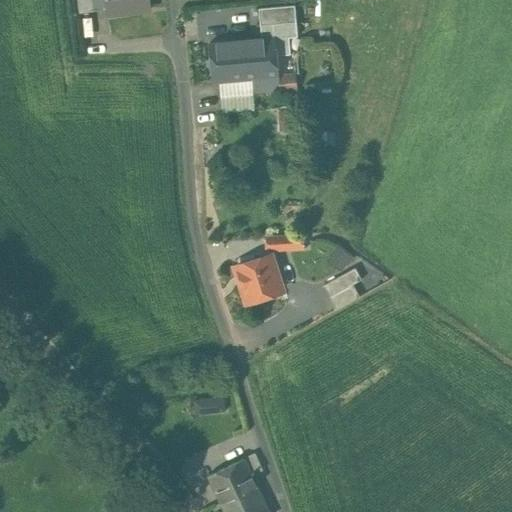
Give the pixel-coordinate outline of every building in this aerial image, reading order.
[(95,12),(93,0),(78,0),(81,14),(95,12)] [(93,0),(95,12),(108,10),(106,0),(93,0)] [(151,0),(106,0),(108,10),(109,16),(126,14),(125,8),(152,5),(151,0)] [(292,35),(274,37),(278,75),(295,73),(292,35)] [(274,37),(210,43),(214,84),(254,80),(278,78),(278,75),(274,37)] [(295,73),(278,75),(278,78),(254,80),(255,92),(297,88),(295,73)] [(302,235),(267,238),(268,251),(303,248),(302,235)] [(269,255),(250,262),(247,253),(235,257),(249,303),(267,297),(268,301),(286,295),(283,285),(279,286),(269,255)] [(355,267),(324,285),(330,297),(353,284),(362,279),(355,267)] [(353,284),(330,297),(337,309),(360,296),(353,284)] [(195,413),(226,411),(225,395),(194,397),(195,413)] [(255,455),(245,459),(251,473),(261,468),(255,455)] [(268,511),(251,473),(245,459),(210,475),(225,511),(268,511)]
